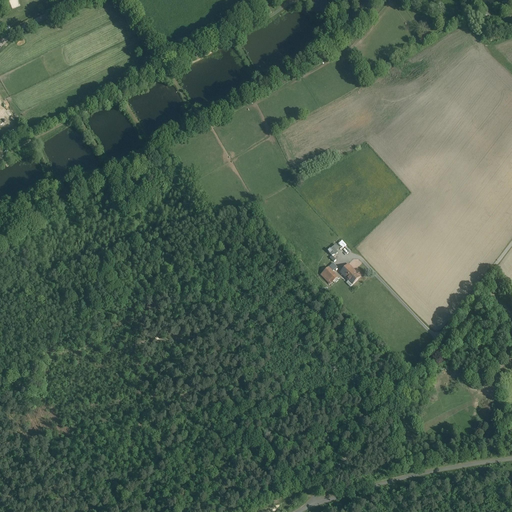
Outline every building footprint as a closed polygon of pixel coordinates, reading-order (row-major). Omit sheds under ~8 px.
[(479,15),(475,18),(480,26),(484,24),(479,15)] [(430,33),(419,39),(421,42),(431,36),(430,33)] [(339,244),(343,248),(347,245),(342,240),(339,244)] [(333,263),(329,268),(332,272),(337,267),(333,263)] [(357,273),(348,264),(340,272),(353,285),(361,277),(357,273)] [(332,272),(329,268),(321,275),(328,282),(330,281),(332,283),(338,277),(332,272)]
